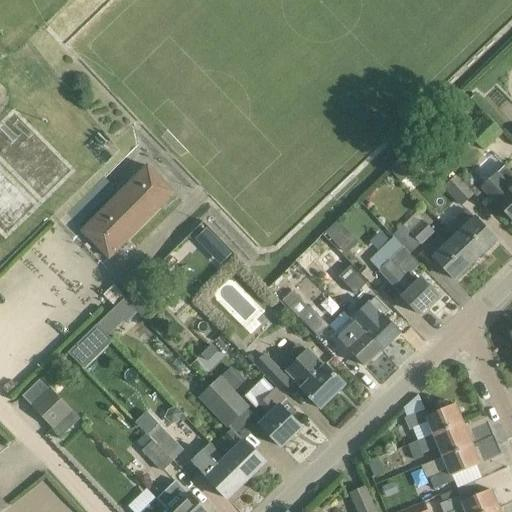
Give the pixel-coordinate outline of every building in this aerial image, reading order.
[(504,134),(496,125),(487,116),(468,134),(486,151),(504,134)] [(406,155),(390,171),(400,182),(416,166),(406,155)] [(110,260),(177,193),(148,164),(81,231),(110,260)] [(480,188),(511,222),(511,173),(505,166),(480,188)] [(457,175),(443,188),(462,207),(475,194),(457,175)] [(454,238),(476,260),(496,240),(467,209),(446,229),(454,238)] [(338,221),(326,233),(337,243),(349,232),(338,221)] [(403,247),(410,255),(434,232),(424,221),(409,236),(402,229),(393,237),(394,237),(403,247)] [(206,224),(194,235),(207,248),(218,237),(206,224)] [(455,280),(476,260),(454,238),(447,244),(439,236),(429,246),(437,254),(434,257),(455,280)] [(410,255),(403,247),(394,237),(370,261),(379,270),(378,271),(403,296),(402,297),(419,314),(438,297),(421,279),(419,281),(412,273),(420,265),(410,255)] [(309,252),(299,261),(307,269),(316,260),(309,252)] [(335,259),(327,266),(338,277),(339,277),(355,294),(367,283),(350,266),(351,265),(343,257),(338,261),(335,259)] [(128,291),(140,279),(131,270),(119,281),(128,291)] [(318,338),(330,327),(310,306),(309,308),(293,292),(283,301),(298,318),(299,317),(318,338)] [(124,300),(113,310),(124,321),(127,324),(137,314),(124,300)] [(371,306),(354,322),(382,350),(399,334),(382,316),(382,317),(371,306)] [(330,328),(347,346),(346,347),(365,367),(382,350),(354,322),(346,313),(330,328)] [(97,325),(86,336),(100,352),(112,340),(110,339),(108,337),(99,327),(97,325)] [(276,388),(276,389),(287,400),(287,399),(282,394),(292,384),(299,390),(301,388),(322,410),(346,386),(325,365),(324,366),(308,351),(284,374),(266,354),(255,365),(276,388)] [(220,378),(210,387),(239,417),(248,409),(249,408),(233,392),(220,378)] [(269,416),(260,425),(282,448),(302,428),(291,417),(297,411),(276,389),(275,389),(264,378),(245,397),(256,408),(259,406),(269,416)] [(51,387),(32,405),(53,427),(72,409),(51,387)] [(210,387),(201,396),(230,427),(239,417),(210,387)] [(423,411),(404,419),(408,430),(411,429),(417,441),(408,445),(409,447),(463,424),(455,404),(426,416),(423,411)] [(147,435),(152,441),(153,442),(165,431),(159,424),(147,435)] [(463,424),(409,447),(415,461),(424,457),(423,454),(439,447),(442,456),(471,444),(463,424)] [(232,429),(221,439),(233,451),(225,459),(247,481),(265,463),(244,441),(232,429)] [(184,450),(165,431),(153,442),(173,462),(184,450)] [(173,462),(153,442),(152,441),(142,451),(163,472),(173,462)] [(210,444),(192,462),(228,499),(247,481),(225,459),(210,444)] [(429,479),(434,490),(453,482),(451,476),(480,464),(471,444),(442,456),(443,458),(433,461),(439,475),(429,479)] [(379,457),(368,462),(374,476),(385,471),(379,457)] [(394,482),(382,486),(386,497),(398,492),(394,482)] [(167,511),(205,511),(180,485),(171,493),(169,490),(157,501),(167,511)] [(357,511),(377,511),(366,486),(349,493),(357,511)] [(488,511),(498,508),(490,490),(462,502),(460,496),(440,505),(442,511),(488,511)] [(167,511),(157,501),(144,511),(167,511)]
